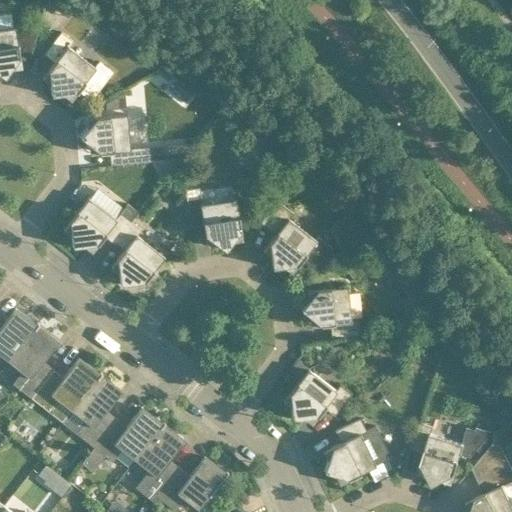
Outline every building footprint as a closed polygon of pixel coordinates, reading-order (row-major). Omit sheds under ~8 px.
[(47,0),(47,2),(57,9),(62,0),(47,0)] [(0,73),(4,77),(10,68),(21,66),(14,25),(0,26),(0,73)] [(42,77),(50,83),(51,94),(62,93),(70,99),(77,90),(89,99),(112,69),(99,59),(95,65),(68,44),(73,38),(61,30),(44,53),(54,61),(42,77)] [(124,92),(105,102),(106,109),(126,107),(124,92)] [(89,153),(99,152),(109,151),(110,164),(150,160),(149,145),(130,147),(126,113),(86,117),(87,127),(80,136),(88,143),(89,153)] [(252,138),(244,149),(247,152),(258,160),(266,149),(256,141),(252,138)] [(206,244),(216,242),(225,249),(231,240),(242,239),(235,198),(201,203),(199,186),(185,189),(190,226),(203,224),(206,244)] [(88,196),(63,229),(71,235),(72,246),(82,245),(91,251),(97,243),(104,235),(113,242),(130,220),(137,212),(126,204),(119,212),(115,217),(88,196)] [(275,234),(268,242),(262,249),(270,255),(272,266),(283,265),(291,271),(302,257),(316,267),(332,247),(317,235),(315,238),(288,218),(293,212),(275,199),(259,221),(275,234)] [(130,220),(113,242),(123,250),(110,265),(118,272),(120,283),(131,281),(139,288),(164,256),(136,234),(141,228),(130,220)] [(358,260),(350,268),(357,277),(366,269),(358,260)] [(300,308),(309,315),(310,325),(320,324),(330,323),(331,336),(359,334),(357,319),(350,320),(347,285),(306,289),(307,299),(300,308)] [(0,353),(8,360),(38,323),(37,322),(36,323),(15,307),(0,326),(0,353)] [(12,383),(30,397),(53,368),(43,360),(58,341),(37,325),(38,323),(8,360),(21,371),(12,383)] [(53,368),(30,397),(31,398),(35,401),(42,406),(49,411),(58,399),(71,410),(101,372),(100,371),(99,373),(78,357),(63,376),(53,368)] [(292,418),(303,416),(311,422),(317,414),(323,407),(334,415),(351,393),(339,384),(335,389),(308,368),(282,400),(290,406),(292,418)] [(101,372),(71,410),(78,415),(84,420),(75,432),(93,446),(116,417),(106,409),(121,390),(100,374),(101,372)] [(31,398),(26,404),(30,407),(35,401),(31,398)] [(121,448),(134,459),(164,421),(163,421),(162,422),(141,406),(126,425),(116,417),(93,446),(81,462),(92,471),(104,455),(112,460),(121,448)] [(501,410),(491,421),(500,429),(510,418),(510,417),(508,416),(501,410)] [(17,414),(6,429),(12,433),(23,419),(17,414)] [(340,441),(331,446),(322,450),(327,459),(323,470),(334,473),(338,482),(391,456),(376,425),(366,430),(360,417),(335,429),(340,441)] [(164,421),(134,459),(148,470),(135,486),(153,500),(179,466),(169,458),(184,439),(163,423),(164,422),(164,421)] [(419,421),(416,429),(410,448),(423,452),(420,464),(417,472),(426,474),(432,484),(442,479),(452,482),(461,453),(469,456),(469,457),(470,457),(491,432),(476,426),(475,429),(467,426),(462,442),(431,433),(433,426),(419,421)] [(511,511),(511,460),(499,435),(471,467),(484,492),(466,501),(470,510),(469,511),(511,511)] [(179,466),(157,496),(175,510),(184,498),(198,508),(227,471),(226,470),(225,471),(204,455),(189,474),(179,466)] [(45,464),(38,474),(45,479),(52,469),(45,464)]
